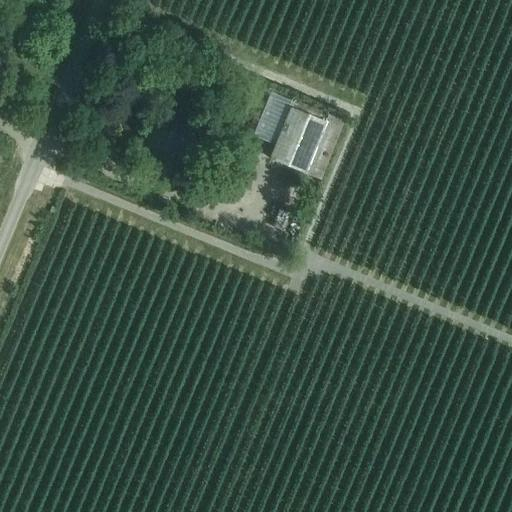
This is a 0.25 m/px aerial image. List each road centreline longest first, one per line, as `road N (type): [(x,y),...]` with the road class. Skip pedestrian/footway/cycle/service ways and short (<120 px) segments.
road 1 (unclassified): [(0,246),(99,0)]
road 2 (unknown): [(40,146),(197,208),(227,205),(261,171)]
